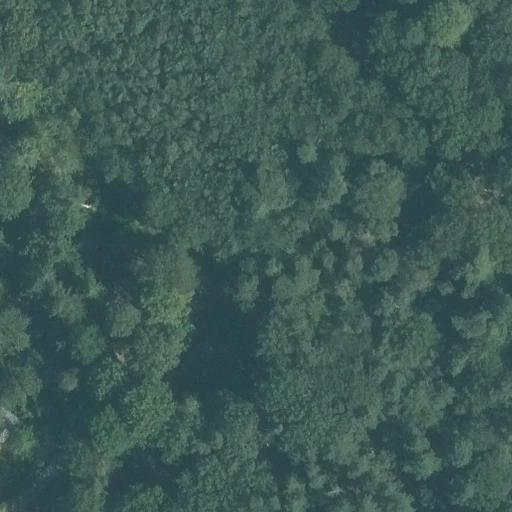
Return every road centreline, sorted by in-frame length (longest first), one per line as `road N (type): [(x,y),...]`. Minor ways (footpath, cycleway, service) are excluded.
road 1 (track): [(229,511),(335,395),(0,45)]
road 2 (tertiary): [(511,197),(322,0)]
road 3 (track): [(448,511),(335,395)]
